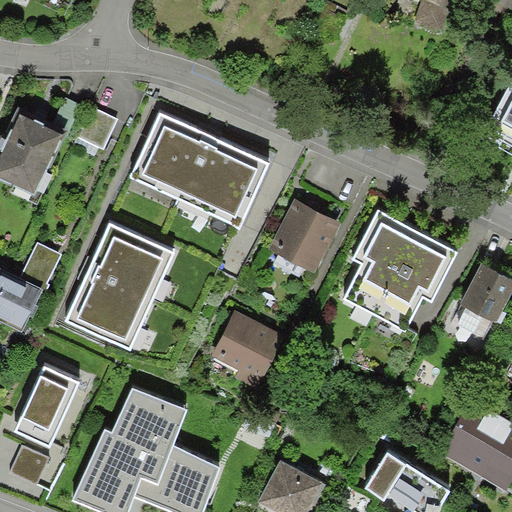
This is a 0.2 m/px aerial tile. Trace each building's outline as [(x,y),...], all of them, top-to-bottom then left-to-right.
[(402,0),(394,18),(449,43),(462,16),(453,12),(458,0),(402,0)] [(511,79),(484,131),(511,146),(511,79)] [(270,161),(161,108),(129,174),(238,227),(270,161)] [(63,133),(17,111),(0,144),(0,179),(12,185),(8,193),(29,203),(38,201),(44,189),(37,185),(63,133)] [(123,125),(95,111),(79,140),(108,155),(123,125)] [(341,219),(294,197),(269,249),(278,254),(274,264),(295,274),(300,265),(315,272),(341,219)] [(457,250),(378,209),(353,258),(360,262),(343,296),(405,328),(422,295),(431,300),(457,250)] [(176,249),(110,218),(61,318),(127,350),(176,249)] [(0,319),(22,329),(38,291),(45,294),(63,251),(38,240),(23,274),(0,264),(0,319)] [(511,290),(511,276),(483,262),(457,313),(472,320),(476,312),(496,322),(511,290)] [(283,329),(233,306),(212,352),(240,364),(236,373),(259,383),(283,329)] [(45,364),(15,431),(50,447),(81,380),(45,364)] [(187,408),(133,386),(112,431),(106,428),(73,500),(104,511),(130,511),(135,497),(176,511),(202,511),(218,466),(173,445),(187,408)] [(484,410),(468,401),(441,450),(507,487),(511,478),(511,418),(487,405),(484,410)] [(21,444),(10,471),(36,482),(48,455),(21,444)] [(431,511),(448,482),(388,448),(378,467),(373,466),(364,481),(383,491),(386,487),(428,511),(431,511)] [(304,511),(322,480),(282,458),(262,495),(285,507),(282,511),(304,511)]
